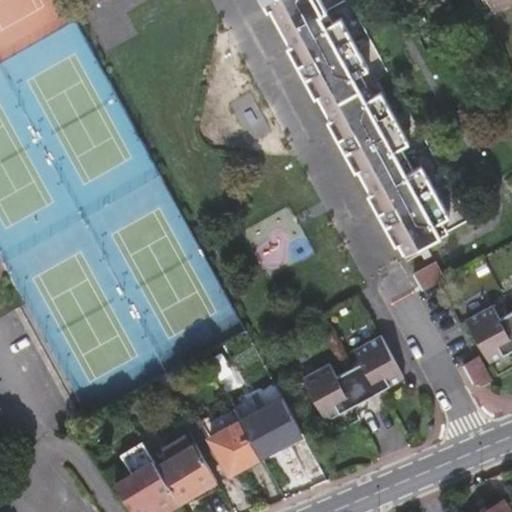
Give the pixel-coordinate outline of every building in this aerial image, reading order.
[(387,226),(404,258),(444,236),(437,225),(452,217),(422,166),(409,174),(396,151),(410,143),(382,93),(369,101),(357,79),(370,71),(342,21),(329,29),(323,18),(328,15),(319,0),(261,0),(300,68),(304,66),(310,77),(306,80),(340,141),(345,139),(351,151),(346,153),(380,214),(385,212),(391,224),(387,226)] [(511,0),(486,0),(493,12),(511,1),(511,0)] [(425,291),(449,278),(439,262),(416,274),(425,291)] [(489,362),(511,349),(511,312),(500,319),(492,305),(466,320),(489,362)] [(303,377),(326,418),(403,376),(380,334),(353,349),(361,362),(337,376),(329,362),(303,377)] [(207,359),(226,393),(234,388),(216,355),(207,359)] [(473,384),(492,381),(480,357),(464,366),(473,384)] [(240,420),(260,455),(302,432),(282,397),(240,420)] [(210,437),(229,472),(260,455),(240,420),(210,437)] [(159,468),(179,501),(190,495),(194,501),(220,486),(198,445),(186,452),(180,441),(164,450),(170,461),(159,468)] [(116,481),(134,511),(169,511),(167,508),(179,501),(159,468),(153,459),(116,481)] [(511,511),(511,495),(502,500),(508,511),(511,511)] [(508,511),(502,500),(481,511),(508,511)]
